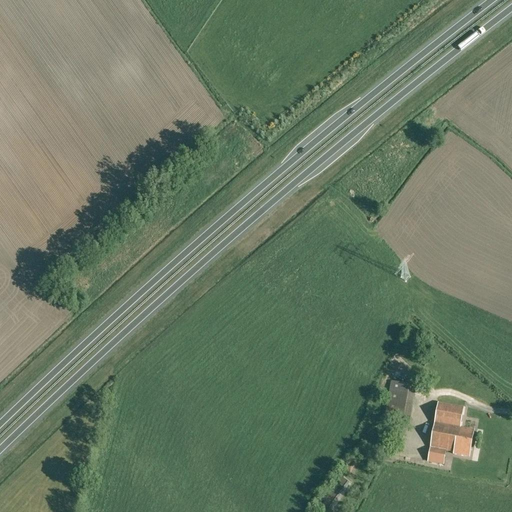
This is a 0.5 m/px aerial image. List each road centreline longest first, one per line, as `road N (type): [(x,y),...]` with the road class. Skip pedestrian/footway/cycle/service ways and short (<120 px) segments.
road 1 (trunk): [(0,447),(154,302),(511,10)]
road 2 (trunk): [(494,0),(338,122),(0,425)]
